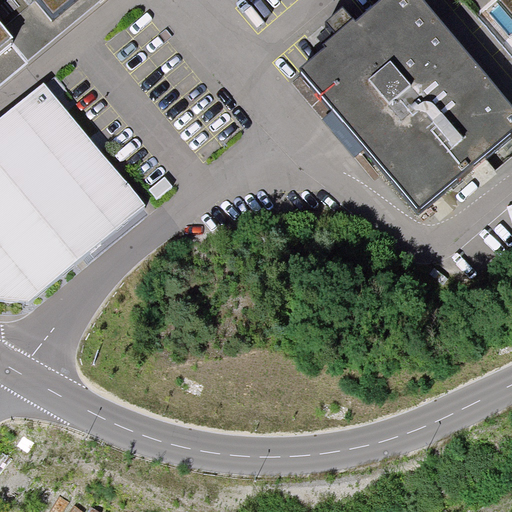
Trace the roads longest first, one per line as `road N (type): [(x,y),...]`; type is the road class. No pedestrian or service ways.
road 1 (unclassified): [(0,361),(133,429),(203,449),(281,456),(358,446),(511,384)]
road 2 (unknown): [(269,121),(367,212),(411,233),(433,227),(511,164)]
